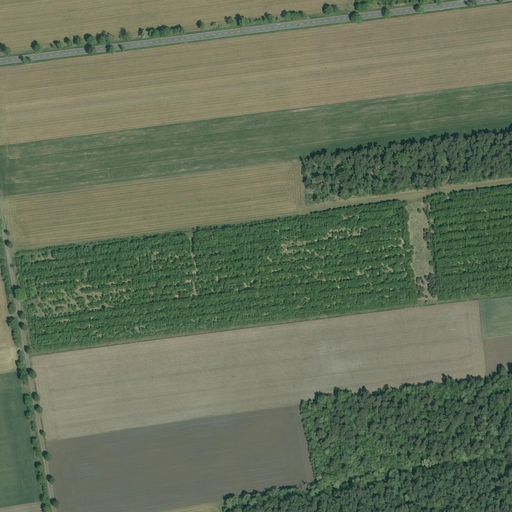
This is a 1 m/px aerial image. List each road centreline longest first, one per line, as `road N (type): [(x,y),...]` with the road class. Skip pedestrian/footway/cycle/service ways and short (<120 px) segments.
road 1 (tertiary): [(0,62),(489,0)]
road 2 (residential): [(0,212),(53,511)]
